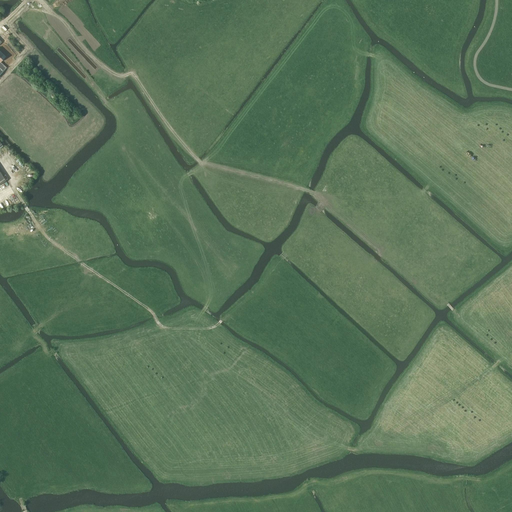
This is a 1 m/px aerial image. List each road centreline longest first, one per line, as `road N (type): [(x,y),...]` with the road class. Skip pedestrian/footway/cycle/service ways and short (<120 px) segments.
road 1 (track): [(24,3),(64,20),(100,66),(131,74),(201,163),(317,194)]
road 2 (track): [(21,199),(50,240),(148,309),(161,327),(223,320)]
